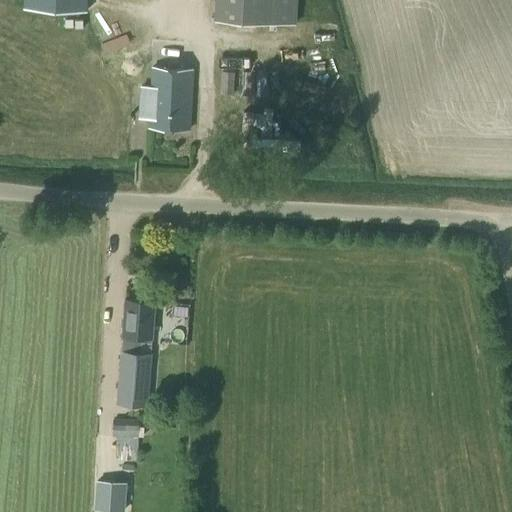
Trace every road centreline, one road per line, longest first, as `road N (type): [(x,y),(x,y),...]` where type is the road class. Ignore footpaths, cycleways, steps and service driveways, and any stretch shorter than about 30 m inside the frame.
road 1 (unclassified): [(511,253),(506,225),(0,196)]
road 2 (unknown): [(202,207),(204,32)]
